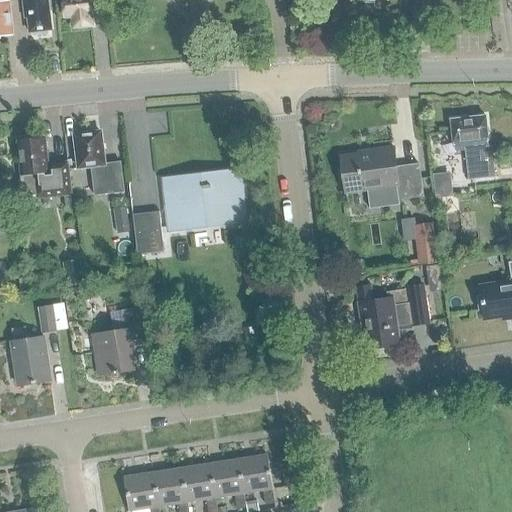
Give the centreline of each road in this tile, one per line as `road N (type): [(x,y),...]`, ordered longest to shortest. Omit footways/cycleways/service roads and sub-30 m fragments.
road 1 (unclassified): [(321,389),(277,75)]
road 2 (tertiary): [(0,99),(277,75)]
road 3 (residential): [(66,429),(321,389)]
road 4 (tertiary): [(277,75),(511,74)]
road 5 (residential): [(321,389),(511,361)]
road 6 (unclassified): [(336,511),(321,389)]
